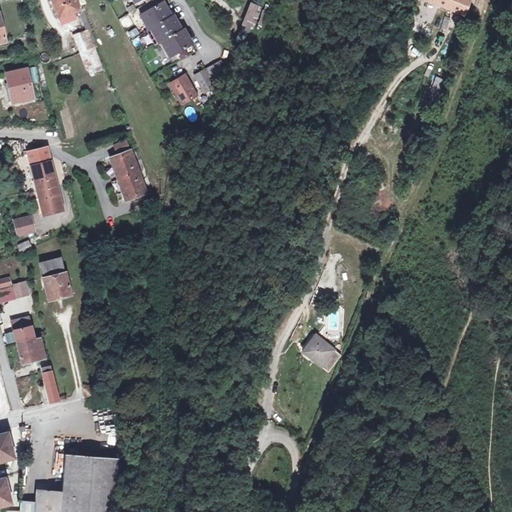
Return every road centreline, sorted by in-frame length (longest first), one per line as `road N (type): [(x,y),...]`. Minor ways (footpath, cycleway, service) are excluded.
road 1 (track): [(300,459),(397,235),(387,164),(376,149),(354,145)]
road 2 (track): [(482,0),(397,235)]
